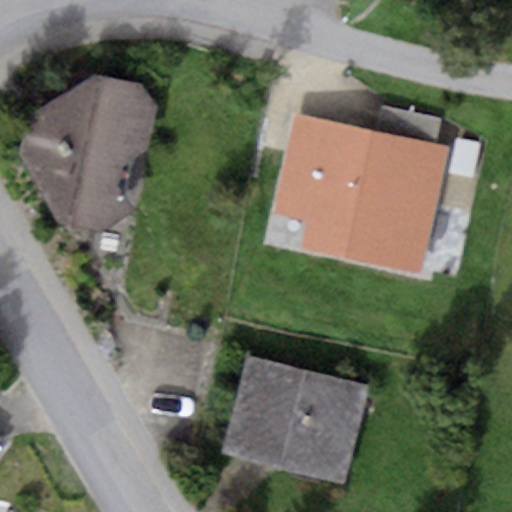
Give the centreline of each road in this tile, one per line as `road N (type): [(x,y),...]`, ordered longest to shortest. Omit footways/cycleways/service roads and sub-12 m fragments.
road 1 (residential): [(207,0),(445,76),(511,81)]
road 2 (residential): [(136,511),(0,279)]
